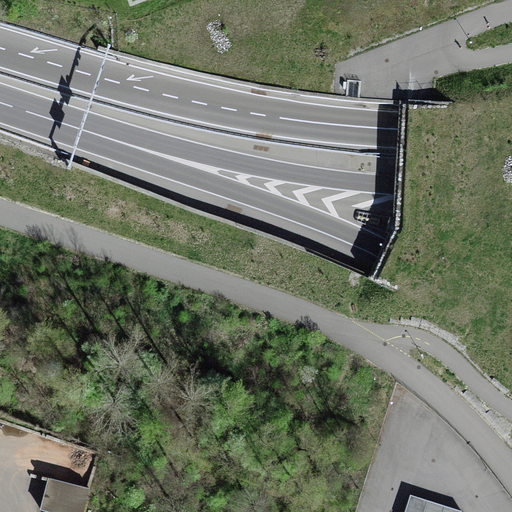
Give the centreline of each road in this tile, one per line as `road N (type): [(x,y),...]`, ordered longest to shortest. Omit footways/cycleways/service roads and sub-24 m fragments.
road 1 (motorway): [(19,101),(146,163),(377,248),(511,328)]
road 2 (motorway): [(19,101),(212,160),(336,179),(511,184)]
road 3 (motorway): [(278,123),(0,54)]
road 4 (motorway): [(511,135),(394,137),(278,123)]
road 5 (motorway): [(511,115),(278,123)]
